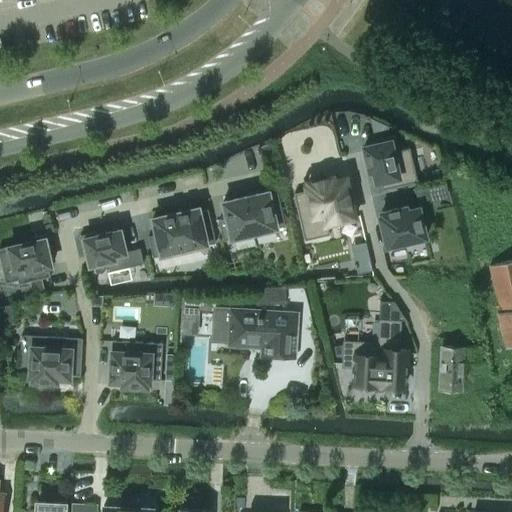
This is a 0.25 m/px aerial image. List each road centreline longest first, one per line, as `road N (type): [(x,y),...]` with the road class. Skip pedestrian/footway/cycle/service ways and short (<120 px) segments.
road 1 (residential): [(262,176),(62,224),(90,328),(86,443)]
road 2 (residential): [(511,465),(86,443)]
road 3 (secondary): [(0,151),(178,104),(221,79),(292,0)]
road 4 (secondary): [(227,0),(151,53),(0,92)]
